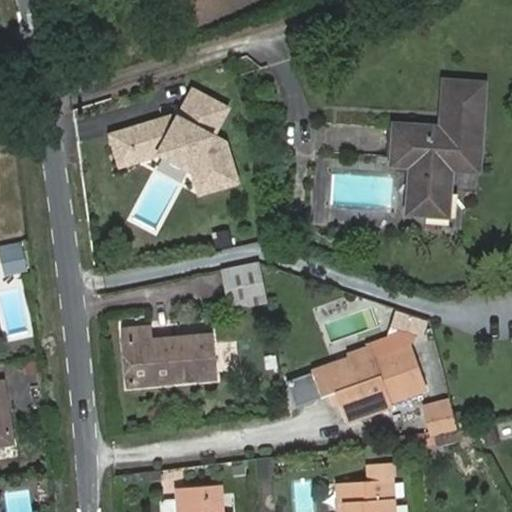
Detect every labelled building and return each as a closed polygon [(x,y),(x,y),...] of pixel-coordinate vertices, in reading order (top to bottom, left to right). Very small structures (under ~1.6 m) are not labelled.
[(435,128),(400,126),(397,163),(417,164),(414,211),(450,213),(453,176),(445,175),(446,166),(480,168),(486,85),(449,82),(446,129),(446,135),(435,134),(435,128)] [(197,85),(190,89),(178,121),(166,116),(128,126),(136,156),(161,149),(195,168),(200,190),(237,181),(227,141),(216,132),(232,112),(232,104),(197,85)] [(136,156),(128,126),(114,130),(121,159),(136,156)] [(0,243),(0,262),(2,273),(25,269),(20,240),(0,243)] [(233,309),(267,302),(260,264),(225,271),(233,309)] [(126,329),(130,384),(216,377),(212,337),(152,342),(151,327),(126,329)] [(353,360),(356,369),(375,362),(372,353),(353,360)] [(38,356),(22,359),(25,374),(40,371),(38,356)] [(332,368),(341,394),(343,401),(346,408),(351,422),(392,408),(390,403),(408,397),(393,356),(375,362),(356,369),(353,360),(332,368)] [(332,368),(318,372),(327,399),(334,397),(341,394),(332,368)] [(0,380),(0,442),(11,441),(1,381),(0,380)] [(341,394),(334,397),(336,403),(343,401),(341,394)] [(428,446),(457,439),(446,396),(417,403),(428,446)] [(397,462),(374,464),(375,474),(397,472),(397,462)] [(53,463),(28,466),(29,474),(54,470),(53,463)] [(344,498),(344,511),(398,511),(396,478),(374,480),(376,496),(344,498)] [(209,496),(210,505),(227,505),(226,495),(209,496)] [(184,511),(227,511),(227,505),(210,505),(209,496),(183,498),(184,507),(184,511)] [(169,511),(184,511),(184,507),(183,498),(169,498),(169,511)]
